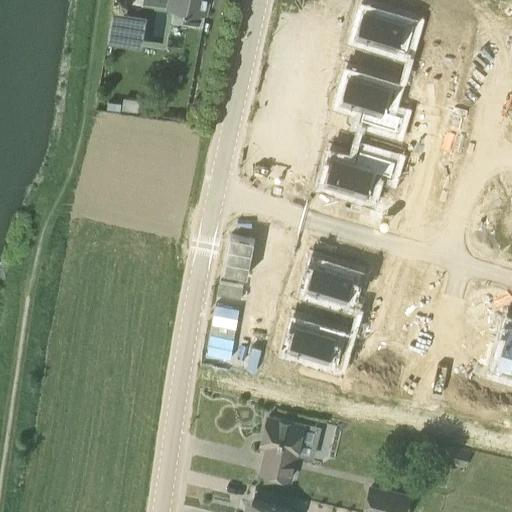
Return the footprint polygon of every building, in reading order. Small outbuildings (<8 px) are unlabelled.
[(147,0),(170,3),(175,4),(206,9),(207,0),(147,0)] [(365,8),(358,32),(382,40),(378,52),(403,59),(414,23),(365,8)] [(128,16),(127,23),(111,21),(108,39),(124,41),(142,44),(146,19),(128,16)] [(350,73),(342,97),(365,104),(361,117),(396,128),(401,113),(387,109),(394,86),(350,73)] [(333,154),(326,179),(370,192),(377,169),(391,173),(395,159),(360,148),(357,161),(333,154)] [(315,260),(307,285),(332,293),(328,305),(352,312),(356,300),(347,297),(354,272),(315,260)] [(297,320),(289,345),(314,353),(310,365),(334,372),(345,335),(297,320)] [(491,341),(483,365),(511,374),(511,320),(510,320),(503,345),(491,341)] [(262,471),(291,478),(297,453),(299,453),(299,451),(297,451),(300,442),(315,445),(320,427),(304,423),(269,415),(264,437),(262,444),(268,446),(265,455),(262,471)] [(405,511),(410,496),(371,487),(365,510),(373,511),(405,511)] [(252,501),(249,511),(295,511),(296,511),(252,501)]
